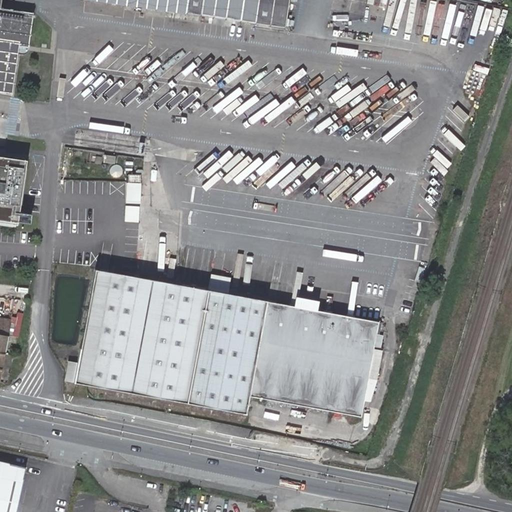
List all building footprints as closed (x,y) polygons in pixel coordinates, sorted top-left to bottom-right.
[(296,0),(93,0),(93,5),(291,35),(296,0)] [(368,0),(367,5),(399,13),(402,0),(368,0)] [(0,31),(5,33),(0,63),(0,97),(7,99),(8,89),(14,89),(18,51),(22,52),(24,43),(31,44),(36,17),(30,16),(6,12),(0,10),(0,31)] [(26,158),(0,154),(0,217),(17,220),(26,158)] [(148,183),(135,181),(134,189),(147,192),(148,183)] [(141,206),(127,205),(126,221),(140,222),(141,206)] [(373,327),(264,308),(94,279),(79,368),(75,387),(245,417),(248,399),(348,416),(360,418),(361,409),(365,386),(368,361),(369,354),(370,350),(371,341),(373,327)] [(370,350),(379,352),(380,343),(371,341),(370,350)] [(66,386),(75,387),(79,368),(70,366),(66,386)] [(365,386),(361,409),(368,410),(373,387),(365,386)] [(15,511),(24,464),(19,463),(0,460),(0,511),(15,511)]
